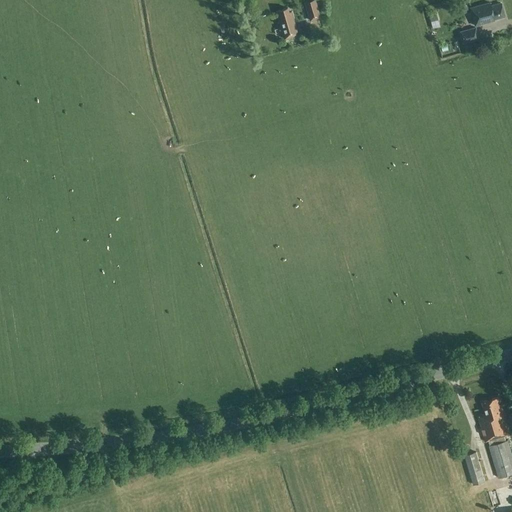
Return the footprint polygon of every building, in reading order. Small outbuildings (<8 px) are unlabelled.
[(314,0),(305,3),(310,20),(319,17),(314,0)] [(468,9),(468,8),(468,7),(467,6),(467,5),(466,4),(464,3),(463,3),(462,3),(461,3),(460,3),(459,4),(458,4),(458,5),(457,6),(457,7),(457,8),(457,9),(457,10),(458,12),(459,13),(460,14),(461,14),(462,14),(464,14),(465,14),(466,13),(466,12),(467,12),(467,11),(468,9)] [(475,25),(489,22),(489,20),(504,16),(501,4),(491,6),(490,3),(470,8),(475,25)] [(287,8),(276,11),(284,38),(297,34),(291,12),(288,13),(287,8)] [(478,39),(475,28),(460,32),(463,43),(478,39)] [(489,441),(505,436),(511,434),(503,408),(501,409),(498,397),(483,402),(486,414),(479,417),(486,442),(489,441)] [(506,440),(505,436),(489,441),(499,477),(511,473),(511,453),(508,440),(506,440)] [(488,444),(476,447),(485,477),(497,474),(488,444)] [(485,481),(477,452),(465,455),(473,484),(485,481)] [(511,511),(511,503),(492,509),(492,511),(511,511)]
